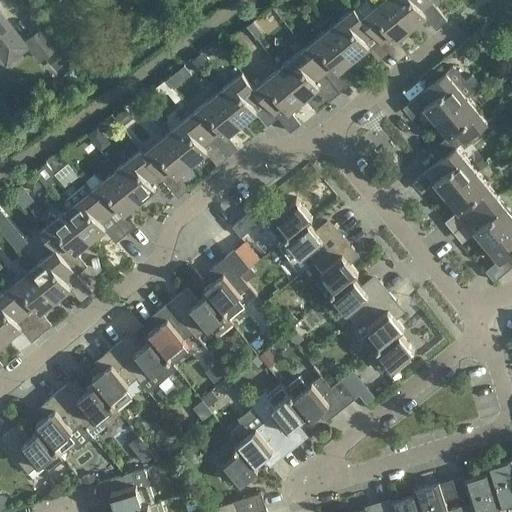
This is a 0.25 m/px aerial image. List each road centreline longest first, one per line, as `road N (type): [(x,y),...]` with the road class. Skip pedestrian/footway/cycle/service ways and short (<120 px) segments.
road 1 (residential): [(321,137),(256,154),(175,219),(143,271),(0,382)]
road 2 (residential): [(511,438),(313,491),(312,472),(453,352)]
road 3 (residential): [(372,197),(431,151),(376,89)]
road 4 (residential): [(466,306),(372,197)]
